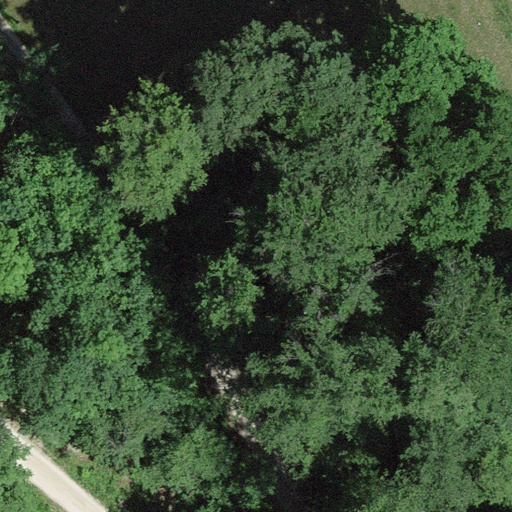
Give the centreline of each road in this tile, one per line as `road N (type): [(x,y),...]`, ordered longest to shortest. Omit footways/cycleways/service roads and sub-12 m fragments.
road 1 (track): [(0,6),(123,179),(276,511)]
road 2 (track): [(105,511),(0,432)]
